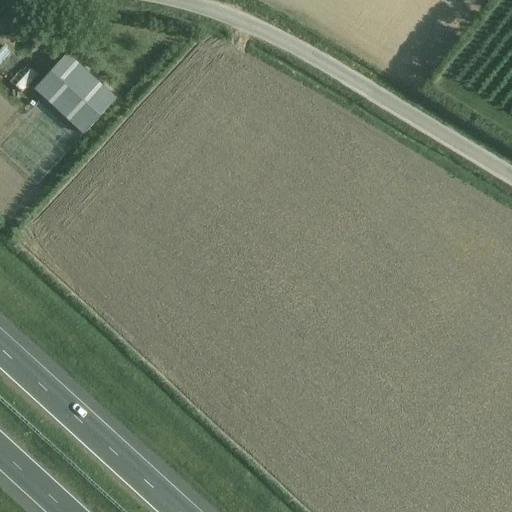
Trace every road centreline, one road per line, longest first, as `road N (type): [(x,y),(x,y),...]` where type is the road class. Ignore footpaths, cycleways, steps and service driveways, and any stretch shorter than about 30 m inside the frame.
road 1 (unclassified): [(511,180),(286,44),(202,7),(148,0)]
road 2 (motorway): [(177,511),(0,350)]
